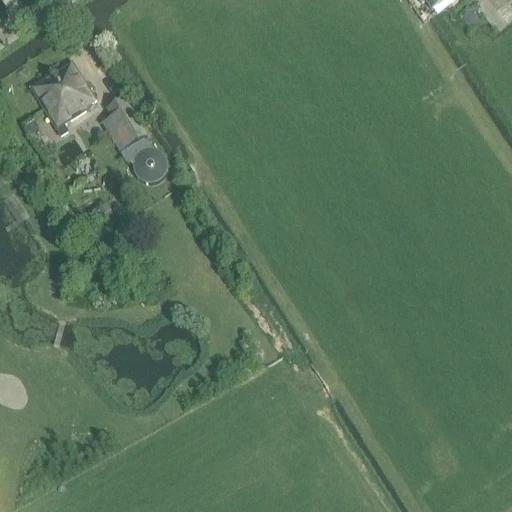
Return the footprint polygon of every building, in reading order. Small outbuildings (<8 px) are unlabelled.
[(449,0),(422,0),(431,13),(449,0)] [(30,91),(61,139),(68,134),(64,127),(86,113),(85,110),(96,103),(72,65),(30,91)] [(108,111),(123,136),(140,125),(125,101),(108,111)] [(129,167),(132,167),(134,165),(134,172),(137,179),(142,184),(149,186),(156,186),(162,182),(167,176),(168,169),(167,162),(162,156),(156,153),(149,142),(150,142),(149,140),(121,157),(126,165),(129,167)] [(93,214),(98,222),(106,217),(106,216),(101,209),(93,214)]
